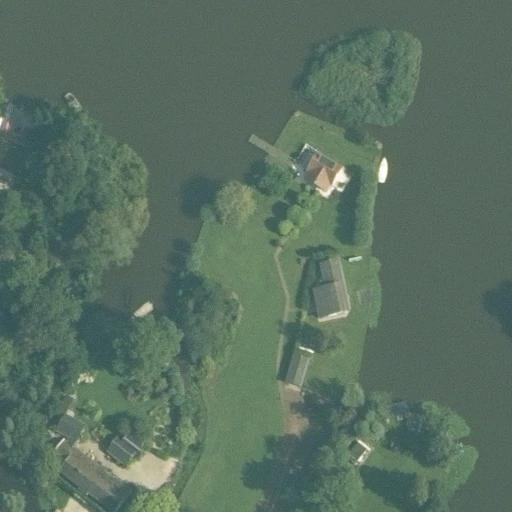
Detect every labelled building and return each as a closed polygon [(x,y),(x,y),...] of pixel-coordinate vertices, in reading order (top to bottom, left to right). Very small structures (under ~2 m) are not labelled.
[(325,197),(341,172),(317,156),(305,174),(308,176),(303,182),(325,197)] [(0,272),(16,279),(24,259),(0,248),(0,272)] [(340,287),(333,264),(317,268),(324,291),(313,295),(321,320),(348,312),(340,286),(340,287)] [(65,294),(78,299),(84,285),(71,279),(65,294)] [(65,417),(74,402),(65,397),(57,413),(65,417)] [(64,418),(55,434),(69,441),(66,445),(73,450),(76,445),(85,429),(64,418)] [(142,449),(127,436),(122,442),(117,438),(105,454),(124,469),(131,460),(137,464),(139,461),(142,449)] [(64,443),(52,459),(63,468),(59,474),(109,511),(116,511),(131,494),(73,450),(66,445),(64,443)] [(356,445),(347,456),(357,464),(366,453),(356,445)]
